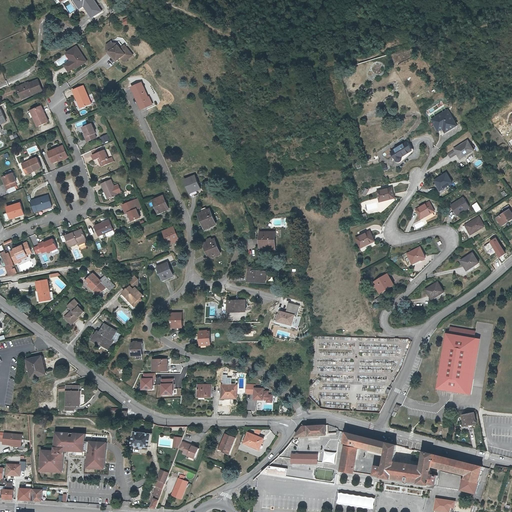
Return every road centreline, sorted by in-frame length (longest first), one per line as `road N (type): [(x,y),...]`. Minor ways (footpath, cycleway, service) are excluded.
road 1 (residential): [(302,418),(285,391),(253,367),(198,358),(152,332),(152,314),(190,278),(190,239),(141,119)]
road 2 (track): [(167,0),(272,67),(341,62),(426,30),(502,19),(502,0)]
road 3 (residential): [(289,431),(273,421),(150,416),(0,302)]
road 4 (residential): [(379,429),(421,328),(511,264)]
road 5 (residential): [(379,429),(511,464)]
